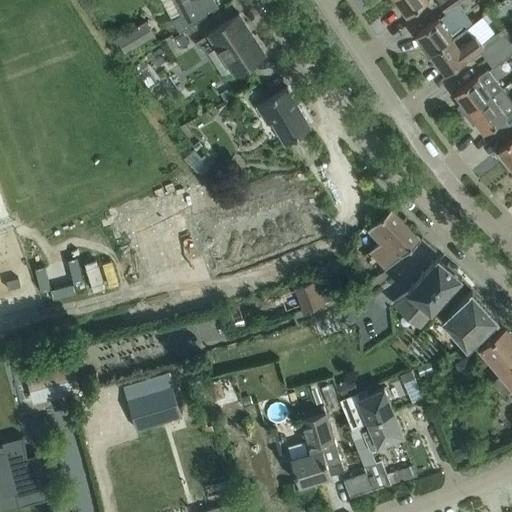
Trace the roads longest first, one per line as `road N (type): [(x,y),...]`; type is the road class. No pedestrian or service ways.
road 1 (residential): [(511,286),(342,111),(271,0)]
road 2 (residential): [(323,0),(414,134),(511,250)]
road 3 (residential): [(390,511),(511,468)]
